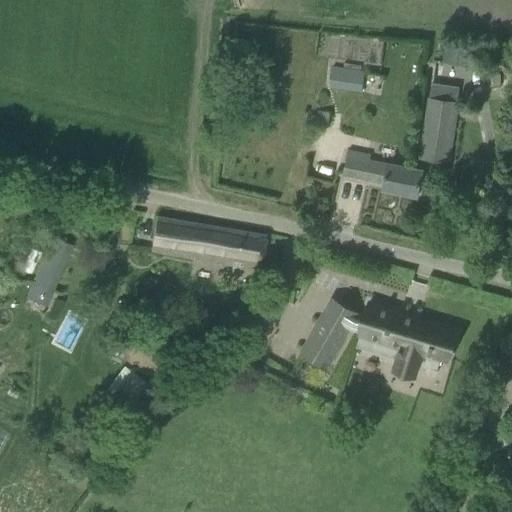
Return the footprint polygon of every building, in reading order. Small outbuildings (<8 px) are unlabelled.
[(445,46),(443,63),(469,67),(471,49),(445,46)] [(361,90),(364,71),(362,70),(363,65),(337,61),(336,66),(333,66),(330,85),(361,90)] [(458,103),(429,99),(421,158),(449,162),(458,103)] [(316,125),(328,127),(330,112),(318,111),(316,125)] [(370,155),(348,151),(343,175),(384,183),(383,188),(418,195),(423,170),(389,163),(388,165),(369,161),(370,155)] [(156,216),(150,251),(260,270),(265,236),(265,235),(156,216)] [(45,256),(34,283),(52,291),(64,264),(71,245),(52,237),(45,256)] [(247,335),(249,326),(262,276),(257,274),(254,286),(244,283),(231,332),(247,335)] [(303,347),(302,350),(304,351),(304,350),(327,363),(326,364),(329,365),(330,363),(329,363),(343,339),(344,339),(345,337),(345,336),(350,328),(351,329),(361,332),(364,320),(357,318),(356,317),(355,317),(349,313),(329,302),(318,321),(317,324),(302,347),(303,347)] [(360,334),(356,346),(396,358),(396,359),(397,360),(395,368),(414,374),(417,366),(438,372),(438,371),(437,370),(441,358),(448,360),(448,358),(447,358),(454,333),(455,334),(456,332),(418,321),(416,320),(417,320),(402,315),(402,316),(400,315),(400,313),(403,314),(403,312),(369,302),(368,303),(369,303),(364,320),(361,332),(360,334)] [(120,359),(156,383),(163,373),(171,378),(180,365),(170,358),(175,350),(142,327),(120,359)] [(103,390),(127,407),(145,382),(122,365),(103,390)]
